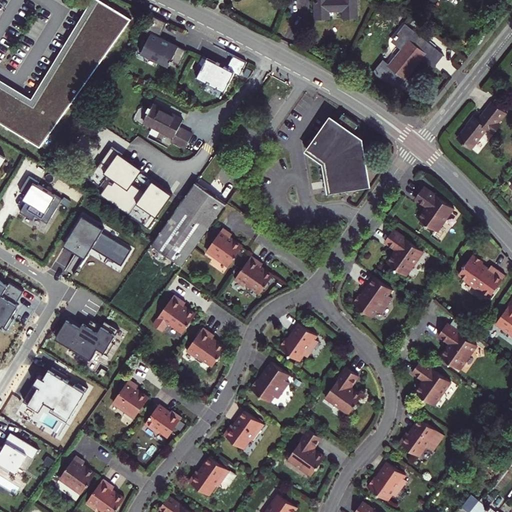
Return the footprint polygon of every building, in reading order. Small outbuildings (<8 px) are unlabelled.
[(131,20),(98,0),(97,0),(33,106),(0,86),(0,123),(40,148),(131,20)] [(315,0),(316,20),(330,19),(329,11),(344,11),(344,19),(357,19),(356,0),(315,0)] [(165,22),(152,16),(142,30),(150,34),(146,42),(144,41),(138,51),(148,55),(146,58),(157,63),(158,61),(169,66),(171,62),(172,63),(172,62),(179,66),(186,51),(158,37),(165,22)] [(423,59),(433,47),(406,25),(394,41),(403,49),(389,66),(406,80),(423,59)] [(434,67),(443,55),(433,47),(423,59),(434,67)] [(246,63),(233,56),(226,68),(216,62),(215,63),(202,57),(198,65),(202,67),(196,79),(206,84),(207,83),(210,85),(211,83),(228,92),(237,75),(239,76),(246,63)] [(211,83),(210,85),(227,94),(228,92),(211,83)] [(497,95),(493,101),(506,111),(510,105),(497,95)] [(470,127),(460,140),(472,148),(488,127),(494,133),(501,124),(499,123),(507,112),(506,111),(493,101),(479,119),(475,116),(467,126),(470,127)] [(179,126),(183,118),(153,103),(152,105),(151,104),(148,109),(150,110),(144,121),(173,136),(172,140),(185,147),(192,133),(179,126)] [(361,177),(366,176),(360,139),(355,139),(353,137),(360,128),(345,118),(342,123),(332,136),(326,132),(310,154),(329,167),(333,193),(354,190),(353,184),(361,182),(361,177)] [(332,136),(342,123),(336,118),(326,132),(332,136)] [(143,169),(112,148),(103,162),(110,166),(105,172),(116,180),(129,189),(133,184),(143,169)] [(39,182),(29,176),(20,190),(30,196),(20,211),(33,219),(35,215),(47,223),(62,200),(38,184),(39,182)] [(353,184),(354,190),(368,187),(366,176),(361,177),(361,182),(353,184)] [(150,228),(158,215),(138,202),(145,192),(133,184),(129,189),(116,180),(113,185),(109,183),(101,195),(150,228)] [(173,193),(153,180),(145,192),(138,202),(158,215),(173,193)] [(182,264),(226,203),(215,195),(196,182),(153,243),(182,264)] [(420,218),(438,231),(454,208),(425,186),(416,198),(427,207),(420,218)] [(184,265),(228,204),(226,203),(182,264),(184,265)] [(104,228),(83,215),(64,245),(84,257),(92,245),(123,264),(132,249),(102,231),(104,228)] [(233,235),(231,233),(224,228),(207,252),(228,267),(243,247),(230,238),(233,235)] [(390,261),(408,274),(424,250),(394,229),(386,241),(397,249),(390,261)] [(262,270),(264,267),(252,259),(235,283),(246,290),(248,288),(261,297),(274,279),(262,270)] [(501,272),(485,260),(473,277),(476,280),(473,284),(489,295),(492,291),(498,296),(511,276),(503,270),(501,272)] [(8,285),(0,279),(0,325),(7,330),(14,319),(12,317),(19,305),(16,304),(24,291),(10,282),(8,285)] [(360,293),(353,302),(373,316),(377,310),(381,313),(392,298),(388,295),(391,291),(373,279),(362,295),(360,293)] [(180,307),(183,304),(172,296),(154,321),(164,327),(166,324),(180,334),(193,317),(180,307)] [(511,301),(496,323),(511,334),(511,301)] [(82,325),(69,317),(56,338),(79,352),(78,353),(91,360),(98,348),(108,354),(115,342),(112,341),(120,329),(105,320),(102,325),(96,322),(92,329),(87,326),(83,323),(82,325)] [(87,326),(92,329),(96,322),(92,319),(87,326)] [(285,337),(278,347),(298,361),(302,354),(306,357),(317,342),(314,339),(316,335),(299,323),(287,339),(285,337)] [(477,345),(447,323),(438,335),(450,343),(442,355),(460,368),(477,345)] [(211,341),(213,339),(202,331),(185,354),(194,361),(196,358),(210,369),(223,350),(211,341)] [(416,391),(434,404),(451,381),(421,359),(412,371),(424,379),(416,391)] [(258,375),(252,384),(271,398),(275,392),(279,395),(291,379),(286,377),(289,372),(272,360),(260,377),(258,375)] [(46,379),(39,375),(24,399),(40,409),(46,401),(73,417),(82,401),(89,387),(78,381),(76,384),(67,379),(69,375),(54,366),(46,379)] [(352,388),(360,376),(347,367),(326,397),(350,415),(363,396),(352,388)] [(136,388),(138,385),(129,378),(113,401),(135,416),(149,397),(136,388)] [(171,412),(166,408),(159,404),(145,424),(156,432),(158,429),(168,436),(182,416),(173,409),(171,412)] [(265,424),(245,410),(236,422),(234,425),(231,423),(224,433),(243,447),(250,438),(253,440),(265,424)] [(446,435),(421,417),(413,428),(410,433),(407,432),(400,441),(419,455),(426,446),(434,451),(446,435)] [(311,447),(320,435),(308,427),(285,458),(297,467),(299,464),(311,473),(323,456),(311,447)] [(5,448),(8,442),(19,449),(25,440),(12,432),(2,446),(5,448)] [(40,449),(25,440),(19,449),(8,442),(5,448),(2,446),(0,444),(0,467),(9,473),(15,463),(27,470),(40,449)] [(82,462),(79,461),(73,456),(57,479),(79,495),(93,475),(80,466),(82,462)] [(211,456),(202,467),(199,472),(197,470),(189,480),(209,495),(216,484),(219,486),(223,480),(229,485),(237,475),(211,456)] [(376,477),(370,486),(390,500),(394,494),(398,497),(409,481),(405,479),(408,475),(390,463),(379,479),(376,477)] [(103,482),(86,506),(94,511),(95,511),(97,510),(99,511),(117,511),(124,502),(112,493),(114,490),(103,482)] [(279,488),(262,511),(263,511),(289,511),(297,501),(279,488)] [(191,511),(169,496),(161,508),(166,511),(191,511)] [(470,511),(482,511),(488,506),(479,499),(469,511),(470,511)] [(379,511),(363,500),(354,511),(379,511)]
